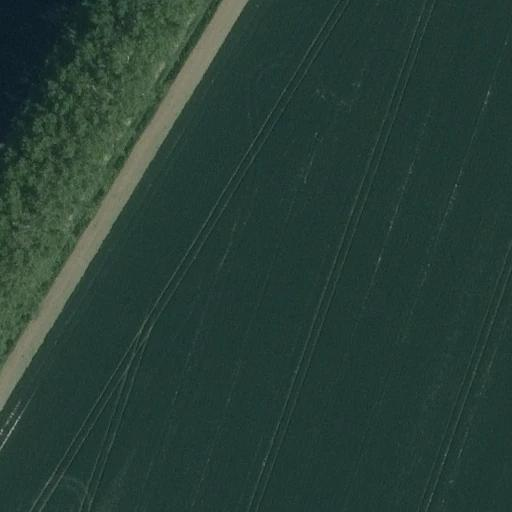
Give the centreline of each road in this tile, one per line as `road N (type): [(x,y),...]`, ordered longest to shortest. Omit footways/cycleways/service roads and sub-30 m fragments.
road 1 (track): [(226,0),(0,375)]
road 2 (unclassified): [(0,265),(143,0)]
